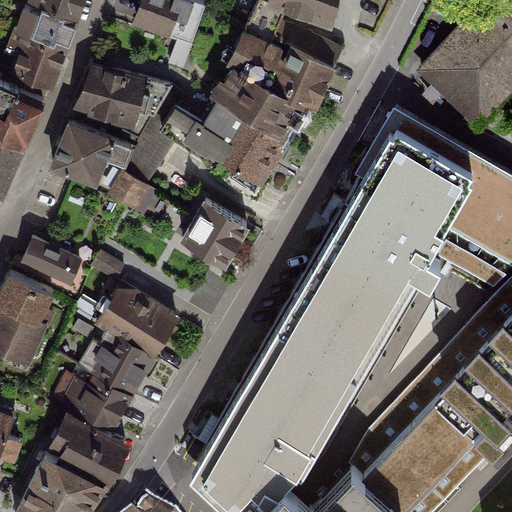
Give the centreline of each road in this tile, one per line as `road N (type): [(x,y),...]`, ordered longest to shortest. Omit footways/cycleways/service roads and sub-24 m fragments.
road 1 (residential): [(111,511),(153,460),(415,0)]
road 2 (residential): [(101,0),(0,233)]
